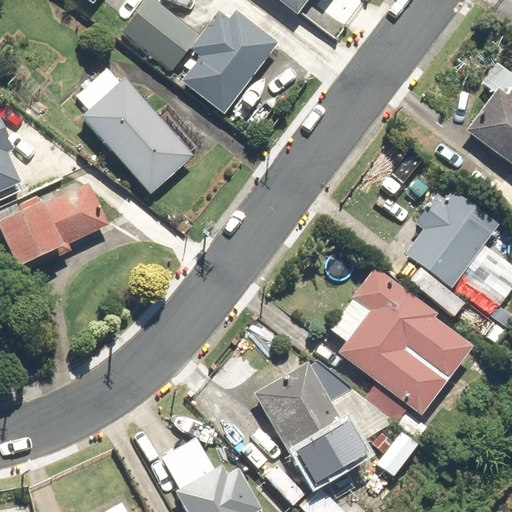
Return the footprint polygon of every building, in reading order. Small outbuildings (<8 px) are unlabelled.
[(202,35),(159,0),(151,0),(127,31),(174,69),(202,35)] [(285,0),(302,13),(311,0),(285,0)] [(186,81),(228,113),(283,42),(241,10),(234,19),(225,11),(195,49),(205,57),(186,81)] [(485,82),(497,91),(469,129),(511,160),(511,71),(499,62),(485,82)] [(198,155),(131,77),(124,83),(111,69),(79,97),(91,111),(86,116),(153,193),(198,155)] [(0,200),(26,189),(8,150),(12,148),(0,120),(0,200)] [(28,213),(0,225),(0,240),(17,277),(76,250),(73,243),(113,225),(93,183),(44,205),(41,198),(24,205),(28,213)] [(406,256),(453,290),(500,226),(454,192),(446,202),(438,196),(416,226),(424,232),(406,256)] [(374,309),(342,352),(379,379),(367,395),(395,416),(407,400),(425,413),(476,344),(438,316),(441,312),(378,266),(356,296),(374,309)] [(501,300),(479,284),(468,299),(491,315),(501,300)] [(354,417),(347,421),(311,360),(257,392),(294,454),(303,449),(321,478),(372,447),(354,417)] [(403,431),(379,462),(396,475),(420,443),(403,431)] [(224,463),(178,489),(191,511),(255,511),(265,507),(241,466),(230,473),(224,463)] [(349,511),(323,487),(305,506),(311,511),(349,511)] [(130,511),(124,501),(105,511),(130,511)]
